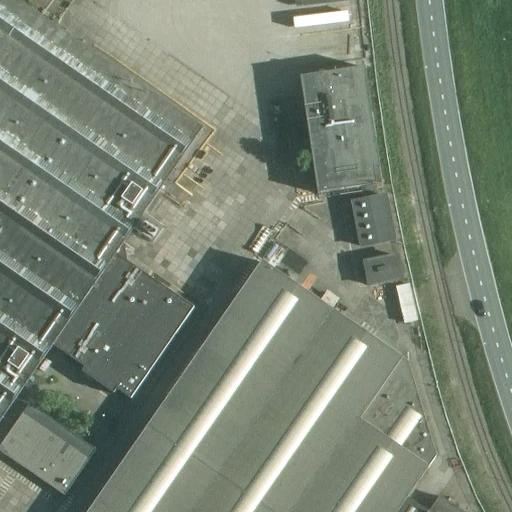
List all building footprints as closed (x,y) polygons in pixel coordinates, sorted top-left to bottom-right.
[(15,0),(0,0),(0,424),(24,389),(54,347),(85,368),(82,373),(114,395),(117,391),(131,400),(194,309),(117,255),(204,130),(15,0)] [(300,78),(317,195),(382,185),(365,69),(300,78)] [(350,202),(360,250),(396,242),(387,195),(350,202)] [(362,262),(367,289),(404,282),(398,254),(362,262)] [(408,363),(403,359),(262,262),(89,511),(462,511),(440,497),(429,511),(427,511),(408,498),(436,457),(408,363)] [(29,405),(0,446),(0,452),(64,497),(96,451),(29,405)]
